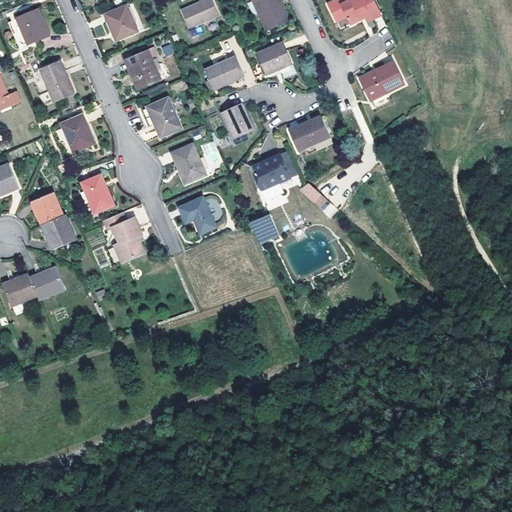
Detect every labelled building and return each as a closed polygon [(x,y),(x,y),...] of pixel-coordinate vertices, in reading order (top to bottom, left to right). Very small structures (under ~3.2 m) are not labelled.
[(211,0),(206,0),(203,1),(182,11),(189,28),(219,15),(211,0)] [(248,0),(249,1),(250,0),(254,0),(267,29),(288,19),(279,0),(248,0)] [(337,0),(334,0),(326,4),(334,21),(345,16),(349,25),(364,17),(367,22),(380,15),(373,0),(348,0),(340,4),(337,0)] [(137,31),(126,5),(105,14),(116,40),(137,31)] [(49,35),(38,9),(16,18),(27,44),(49,35)] [(282,43),(258,54),(267,75),(292,64),(282,43)] [(172,44),(162,47),(165,56),(174,53),(172,44)] [(161,79),(148,49),(124,59),(137,89),(161,79)] [(236,58),(205,71),(214,91),(245,77),(236,58)] [(53,102),(73,93),(60,62),(40,70),(49,91),(53,102)] [(392,62),(359,79),(369,101),(403,85),(392,62)] [(0,102),(2,102),(5,109),(21,102),(16,91),(7,95),(0,76),(0,102)] [(53,102),(49,91),(32,98),(37,109),(53,102)] [(181,127),(168,97),(147,107),(160,138),(181,127)] [(242,104),(222,113),(234,138),(253,128),(242,104)] [(94,143),(82,114),(61,123),(73,152),(94,143)] [(320,116),(304,123),(306,126),(322,119),(320,116)] [(304,123),(289,130),(298,150),(329,136),(322,119),(306,126),(304,123)] [(316,149),(333,144),(331,139),(315,144),(316,149)] [(205,174),(192,144),(172,153),(184,182),(205,174)] [(262,162),(251,167),(267,203),(284,195),(279,183),(296,175),(287,154),(280,157),(279,154),(268,160),(269,162),(263,165),(262,162)] [(9,164),(0,167),(0,195),(19,188),(9,164)] [(114,205),(101,174),(81,182),(95,214),(114,205)] [(327,199),(309,182),(304,187),(304,190),(321,205),(327,199)] [(41,225),(63,216),(54,193),(32,203),(41,225)] [(216,226),(203,196),(178,207),(186,223),(194,220),(200,234),(216,226)] [(143,252),(139,241),(137,236),(141,234),(134,218),(127,221),(123,212),(104,220),(108,229),(113,227),(120,243),(115,245),(122,262),(143,252)] [(269,214),(249,223),(259,245),(279,235),(269,214)] [(63,216),(41,225),(52,250),(76,240),(65,215),(63,216)] [(55,267),(30,278),(37,296),(39,300),(65,289),(55,267)] [(12,306),(37,296),(30,278),(28,274),(2,285),(12,306)] [(97,300),(106,298),(104,290),(96,291),(97,300)] [(21,304),(13,307),(16,315),(24,312),(21,304)]
